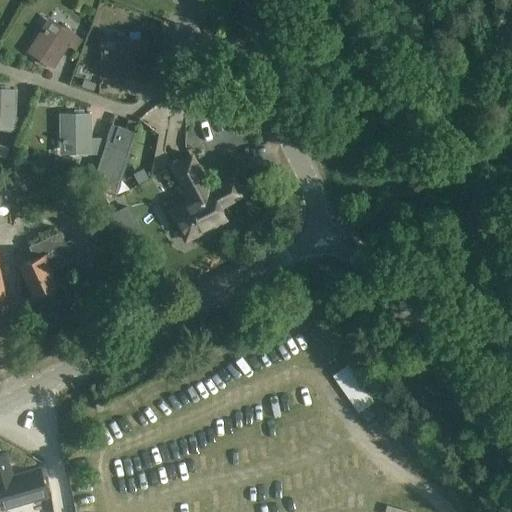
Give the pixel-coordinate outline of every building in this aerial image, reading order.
[(37,42),(30,52),(39,58),(38,60),(46,65),(47,63),(52,66),(66,44),(75,51),(83,39),(74,33),(71,31),(72,30),(66,26),(65,27),(63,26),(56,36),(46,29),(42,35),(41,34),(36,42),(37,42)] [(103,55),(102,64),(104,64),(104,77),(114,77),(114,82),(124,83),(124,78),(129,78),(131,55),(147,56),(147,55),(148,39),(129,38),(129,37),(121,36),(121,38),(118,38),(117,50),(104,49),(104,55),(103,55)] [(96,81),(84,77),(82,84),(94,88),(96,81)] [(10,89),(0,89),(0,129),(3,129),(3,130),(11,131),(11,129),(14,129),(15,116),(16,90),(10,89)] [(62,127),(62,137),(63,137),(63,142),(76,142),(76,153),(79,153),(79,155),(86,155),(86,153),(98,153),(99,152),(99,136),(90,136),(90,113),(84,113),(84,109),(75,109),(75,113),(63,113),(63,127),(62,127)] [(15,116),(14,129),(14,131),(19,131),(25,117),(15,116)] [(118,126),(112,124),(106,140),(112,142),(118,126)] [(190,200),(170,211),(185,240),(225,219),(218,206),(243,193),(235,177),(210,190),(192,155),(172,166),(190,200)] [(131,252),(147,244),(128,205),(112,213),(131,252)] [(208,248),(232,237),(226,226),(203,237),(208,248)] [(36,257),(20,264),(35,294),(37,293),(41,295),(47,292),(48,288),(59,283),(52,268),(62,264),(55,249),(67,243),(61,230),(30,245),(36,257)] [(132,429),(157,477),(267,420),(263,413),(280,405),(279,403),(296,394),(289,381),(323,363),(310,337),(220,384),(233,409),(198,427),(185,401),(132,429)] [(5,453),(0,454),(0,498),(3,509),(52,495),(44,467),(12,477),(5,453)] [(71,496),(101,487),(96,470),(65,479),(71,496)] [(117,511),(242,511),(237,487),(117,511)]
